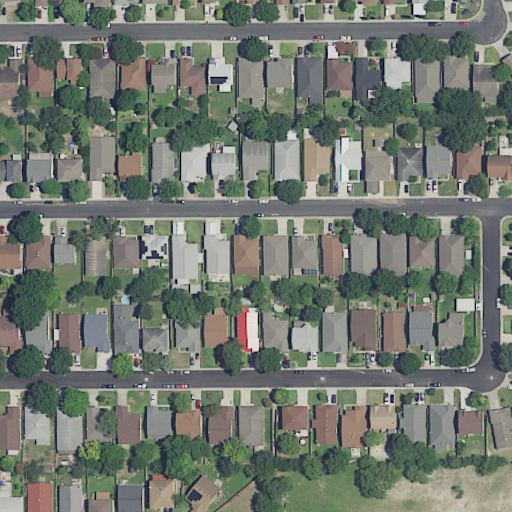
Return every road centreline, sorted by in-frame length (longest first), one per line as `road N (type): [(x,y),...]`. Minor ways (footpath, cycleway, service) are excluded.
road 1 (residential): [(0,210),(511,207)]
road 2 (residential): [(493,32),(0,35)]
road 3 (residential): [(491,380),(0,382)]
road 4 (residential): [(491,208),(491,380)]
